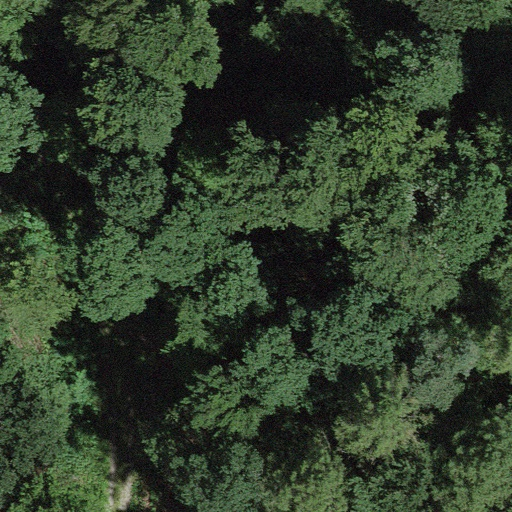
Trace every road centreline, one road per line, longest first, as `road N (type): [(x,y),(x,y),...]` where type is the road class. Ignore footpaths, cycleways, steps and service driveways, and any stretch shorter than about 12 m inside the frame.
road 1 (track): [(237,511),(402,209),(428,181),(457,173),(511,190)]
road 2 (track): [(117,511),(123,453),(115,310),(69,185),(0,73)]
road 3 (track): [(0,281),(104,511)]
